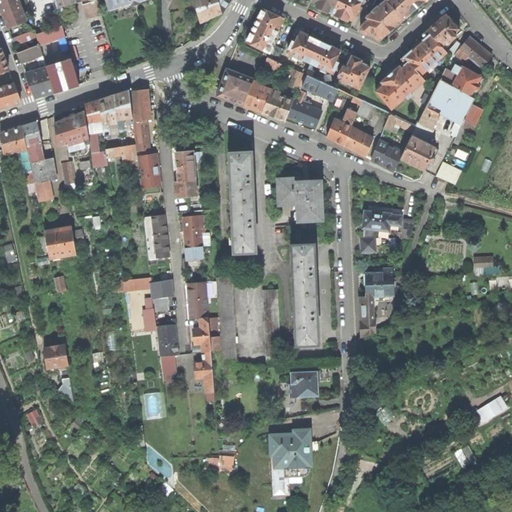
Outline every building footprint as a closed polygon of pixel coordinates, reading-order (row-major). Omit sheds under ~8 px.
[(8,27),(25,20),(17,0),(0,0),(0,6),(2,12),(8,27)] [(48,0),(27,7),(35,30),(37,37),(39,44),(42,53),(60,47),(63,57),(70,55),(62,26),(58,13),(57,7),(54,0),(48,0)] [(211,17),(222,12),(218,0),(194,0),(200,22),(211,17)] [(218,0),(222,12),(227,0),(218,0)] [(323,9),(331,13),(337,0),(313,0),(312,2),(316,3),(315,5),(323,9)] [(359,5),(361,0),(337,0),(331,13),(340,17),(348,21),(349,18),(353,20),(357,11),(358,11),(360,6),(359,5)] [(390,30),(401,20),(393,10),(395,9),(386,0),(384,0),(378,6),(377,5),(372,10),(373,11),(366,16),(368,19),(362,24),(361,29),(364,33),(378,40),(390,30)] [(386,0),(395,9),(393,10),(401,20),(424,0),(386,0)] [(268,56),(277,60),(282,48),(275,45),(272,46),(271,43),(283,18),(263,9),(253,26),(246,41),(269,52),(268,56)] [(446,13),(427,29),(441,46),(449,39),(451,40),(455,36),(453,33),(459,28),(459,24),(458,23),(456,21),(452,21),(446,13)] [(414,45),(403,55),(420,75),(446,52),(441,46),(427,29),(423,33),(425,36),(414,45)] [(15,45),(37,37),(35,30),(12,38),(15,45)] [(288,48),(290,53),(310,62),(320,41),(306,34),(300,31),(295,41),(292,40),(288,48)] [(462,45),(455,53),(464,61),(468,56),(482,67),(492,55),(481,46),(469,36),(462,45)] [(452,57),(455,53),(462,45),(457,40),(447,53),(452,57)] [(333,47),(320,41),(310,62),(331,72),(334,71),(338,62),(335,60),(340,50),(333,47)] [(26,73),(35,96),(43,94),(54,90),(47,69),(42,53),(39,44),(18,52),(21,62),(26,60),(28,62),(37,59),(39,64),(42,68),(26,73)] [(374,89),(391,108),(424,79),(420,75),(403,55),(400,58),(403,62),(396,68),(380,81),(382,83),(374,89)] [(265,63),(280,70),(282,63),(277,60),(268,56),(265,63)] [(352,56),(347,67),(342,65),(338,74),(342,76),(340,79),(359,88),(370,65),(360,61),(361,60),(357,58),(352,56)] [(55,67),(47,69),(54,90),(67,87),(79,83),(73,62),(62,65),(61,62),(54,64),(55,67)] [(478,90),(484,77),(474,72),(462,65),(461,67),(455,64),(452,70),(458,73),(456,77),(450,74),(452,71),(445,68),(440,79),(470,95),(474,88),(478,90)] [(296,90),(303,72),(291,67),(289,73),(294,75),(289,87),(296,90)] [(218,95),(244,104),(253,79),(227,69),(222,84),(218,95)] [(324,107),(330,110),(338,89),(307,74),(302,86),(328,97),(324,107)] [(253,107),(264,111),(271,91),(272,89),(260,84),(260,82),(253,79),(244,104),(253,107)] [(440,79),(428,101),(440,108),(457,117),(455,122),(461,125),(464,118),(475,125),(481,111),(470,106),(474,98),(470,95),(440,79)] [(14,83),(0,87),(0,106),(5,105),(20,101),(14,83)] [(148,88),(131,90),(136,142),(135,142),(135,144),(136,151),(148,150),(145,119),(151,118),(149,104),(148,88)] [(301,120),(315,126),(322,110),(300,101),(305,91),(298,88),(293,99),(287,115),(301,120)] [(122,92),(114,95),(117,121),(118,128),(124,127),(123,118),(132,117),(129,89),(122,92)] [(285,119),(287,115),(293,99),(280,94),(281,92),(275,90),(274,93),(271,91),(264,111),(274,115),(285,119)] [(106,97),(98,100),(102,121),(103,134),(109,133),(108,123),(117,121),(114,95),(106,97)] [(362,100),(354,96),(352,101),(360,104),(362,100)] [(89,136),(92,161),(93,166),(99,165),(98,157),(107,156),(106,150),(97,151),(96,143),(98,143),(96,131),(94,132),(93,123),(102,121),(98,100),(91,102),(84,104),(85,110),(89,136)] [(369,103),(362,100),(360,104),(357,112),(364,115),(369,103)] [(431,126),(440,108),(428,101),(418,120),(431,126)] [(335,139),(344,144),(351,125),(357,112),(349,108),(343,122),(335,118),(327,135),(335,139)] [(68,117),(54,122),(58,145),(67,143),(69,148),(71,149),(84,146),(85,143),(84,138),(89,136),(85,110),(68,117)] [(399,124),(413,130),(416,125),(389,112),(384,126),(397,131),(399,124)] [(424,142),(431,126),(418,120),(416,125),(413,130),(410,135),(424,142)] [(29,123),(22,125),(27,148),(28,152),(34,181),(34,182),(56,177),(53,157),(36,160),(34,152),(35,151),(34,147),(41,145),(37,121),(29,123)] [(5,154),(27,148),(22,125),(11,129),(0,132),(5,154)] [(357,151),(366,156),(374,137),(351,125),(344,144),(357,151)] [(431,164),(439,149),(424,142),(410,135),(405,147),(399,159),(412,165),(423,171),(428,162),(431,164)] [(382,164),(393,169),(399,159),(405,147),(402,146),(399,150),(379,139),(371,158),(382,164)] [(135,144),(120,146),(122,160),(123,168),(130,167),(130,170),(138,169),(136,151),(135,144)] [(120,146),(105,148),(106,150),(107,156),(115,154),(116,161),(122,160),(120,146)] [(176,196),(197,194),(193,150),(176,151),(178,168),(179,180),(174,181),(176,196)] [(230,183),(232,201),(253,201),(250,151),(229,152),(230,176),(229,176),(229,179),(230,183)] [(34,181),(28,152),(22,153),(28,182),(34,181)] [(156,154),(138,156),(145,215),(164,213),(165,213),(162,184),(159,184),(158,171),(156,154)] [(61,162),(64,183),(73,182),(69,161),(61,162)] [(92,161),(79,163),(82,183),(95,181),(93,166),(92,161)] [(439,177),(459,183),(464,169),(444,162),(439,177)] [(299,218),(320,217),(319,181),(308,182),(298,182),(298,178),(279,179),(280,202),(298,201),(299,218)] [(48,180),(34,183),(38,201),(52,197),(48,180)] [(234,250),(255,250),(253,201),(232,201),(232,220),(232,223),(232,227),(233,227),(234,250)] [(382,230),(389,231),(390,223),(401,224),(400,239),(409,239),(416,221),(402,219),(403,211),(385,209),(370,207),(370,212),(365,211),(364,228),(365,228),(382,230)] [(166,234),(164,213),(145,215),(143,216),(148,258),(168,256),(166,234)] [(186,259),(202,258),(199,215),(182,216),(184,235),(186,259)] [(50,258),(76,253),(71,225),(59,227),(44,230),(50,258)] [(365,233),(365,238),(376,237),(378,237),(382,230),(365,228),(365,233)] [(39,252),(47,250),(44,235),(36,236),(39,252)] [(361,253),(376,253),(376,237),(365,238),(360,238),(361,253)] [(294,275),(294,293),(315,293),(314,268),(313,243),(293,244),(294,267),(293,267),(293,274),(294,275)] [(478,275),(503,272),(502,264),(497,265),(496,254),(476,256),(478,275)] [(361,337),(376,333),(375,319),(373,319),(373,301),(391,301),(392,300),(393,298),(393,295),(394,295),(393,268),(374,268),(374,272),(365,272),(365,274),(364,274),(364,284),(366,284),(366,289),(366,296),(360,301),(361,337)] [(172,272),(160,274),(161,280),(172,278),(172,272)] [(221,366),(237,365),(231,274),(216,275),(221,366)] [(173,285),(172,278),(161,280),(151,282),(151,288),(173,285)] [(190,318),(198,318),(206,317),(203,281),(187,283),(189,300),(190,318)] [(174,295),(173,287),(159,289),(159,297),(167,296),(174,295)] [(262,289),(266,365),(281,364),(278,288),(262,289)] [(296,343),(317,342),(316,318),(315,293),(294,293),(295,311),(295,312),(295,319),(295,320),(296,343)] [(168,309),(167,296),(159,297),(153,298),(155,311),(168,309)] [(202,351),(205,351),(210,350),(208,317),(206,317),(198,318),(199,328),(193,328),(193,332),(194,343),(201,343),(202,351)] [(176,323),(157,325),(160,355),(174,354),(178,353),(176,337),(174,325),(176,325),(176,323)] [(54,346),(45,347),(48,367),(69,364),(66,344),(54,346)] [(210,350),(205,351),(206,361),(193,362),(194,369),(195,377),(205,376),(207,400),(214,399),(210,350)] [(177,381),(174,354),(160,355),(159,355),(163,382),(177,381)] [(317,370),(290,371),(290,382),(296,382),(296,395),(310,395),(318,394),(318,382),(317,370)] [(71,376),(63,377),(63,382),(58,389),(75,403),(71,376)] [(310,412),(310,395),(296,395),(284,396),(284,417),(310,412)] [(477,411),(484,423),(511,408),(504,396),(477,411)] [(38,409),(29,414),(35,427),(45,423),(38,409)] [(272,497),(290,496),(291,494),(290,494),(289,476),(301,475),(304,475),(307,473),(308,470),(309,465),(312,465),(311,441),(310,429),(294,429),(294,433),(270,434),(272,497)]
